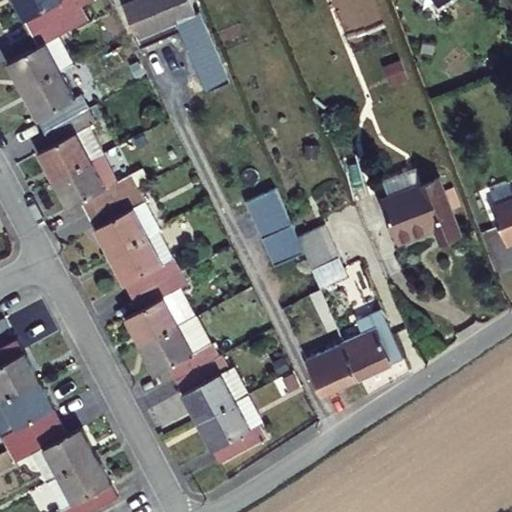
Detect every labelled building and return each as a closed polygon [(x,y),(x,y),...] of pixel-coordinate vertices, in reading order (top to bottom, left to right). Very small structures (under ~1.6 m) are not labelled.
[(70,4),(66,6),(63,0),(9,0),(29,37),(75,13),(70,4)] [(194,17),(186,0),(142,0),(122,9),(141,51),(161,42),(157,34),(194,17)] [(435,0),(444,11),(457,0),(435,0)] [(45,47),(82,27),(75,13),(29,37),(37,51),(6,68),(20,93),(59,73),(45,47)] [(211,45),(181,58),(198,96),(224,84),(216,67),(220,65),(211,45)] [(80,100),(75,103),(59,73),(20,93),(42,135),(87,111),(80,100)] [(75,137),(95,126),(87,111),(42,135),(50,150),(36,157),(51,184),(90,164),(75,137)] [(123,181),(104,191),(90,164),(51,184),(66,213),(79,206),(85,218),(130,194),(123,181)] [(451,236),(430,182),(376,203),(393,245),(427,232),(432,243),(451,236)] [(276,266),(305,253),(297,235),(276,188),(247,201),(276,266)] [(143,207),(138,210),(130,194),(85,218),(107,261),(158,234),(143,207)] [(511,205),(495,212),(509,248),(511,246),(511,205)] [(337,257),(322,224),(297,235),(305,253),(312,268),(337,257)] [(168,266),(173,263),(158,234),(107,261),(129,302),(174,278),(168,266)] [(345,275),(337,257),(312,268),(320,287),(345,275)] [(163,302),(182,292),(174,278),(129,302),(136,315),(125,321),(140,350),(178,330),(163,302)] [(196,320),(182,292),(163,302),(178,330),(196,320)] [(402,353),(386,318),(341,338),(358,374),(402,353)] [(194,359),(212,349),(196,320),(178,330),(194,359)] [(212,349),(194,359),(178,330),(140,350),(156,379),(167,373),(173,385),(219,361),(212,349)] [(358,374),(341,338),(340,340),(356,375),(358,374)] [(0,397),(31,381),(9,339),(0,343),(0,397)] [(356,375),(340,340),(305,356),(322,391),(356,375)] [(219,379),(226,375),(219,361),(173,385),(195,427),(234,406),(219,379)] [(302,384),(294,369),(284,374),(292,389),(302,384)] [(231,372),(226,375),(219,379),(234,406),(246,399),(231,372)] [(9,446),(54,422),(31,381),(0,397),(0,432),(2,432),(9,446)] [(257,431),(262,428),(246,399),(234,406),(249,435),(257,431)] [(257,431),(249,435),(234,406),(195,427),(218,470),(264,446),(257,431)] [(74,429),(61,436),(54,422),(9,446),(16,459),(21,457),(36,485),(89,457),(74,429)] [(49,511),(85,511),(111,499),(89,457),(36,485),(49,511)]
